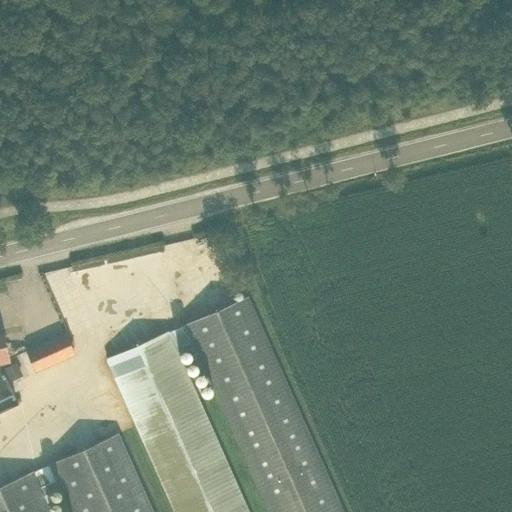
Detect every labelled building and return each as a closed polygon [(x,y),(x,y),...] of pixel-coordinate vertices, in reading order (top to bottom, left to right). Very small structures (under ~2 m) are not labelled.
[(333,511),(239,300),(185,324),(191,337),(268,511),(333,511)] [(191,337),(185,324),(107,359),(175,511),(250,511),(175,344),(191,337)] [(72,341),(69,342),(65,333),(26,350),(35,371),(74,353),(71,347),(74,346),(72,341)] [(0,365),(0,360),(8,359),(4,343),(0,344),(0,401),(14,396),(0,365)] [(15,362),(4,367),(10,380),(20,375),(15,362)] [(154,511),(118,431),(48,462),(56,479),(70,511),(154,511)] [(56,479),(48,462),(0,483),(0,511),(52,511),(41,486),(56,479)]
